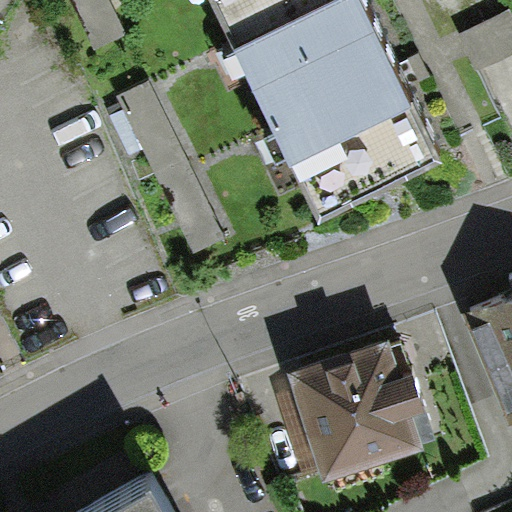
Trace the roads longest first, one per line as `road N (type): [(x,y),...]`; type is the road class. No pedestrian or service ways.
road 1 (residential): [(0,434),(104,377),(511,216)]
road 2 (unknown): [(505,219),(411,0)]
